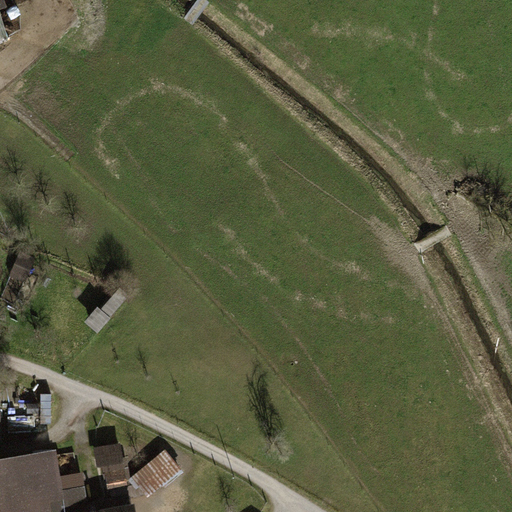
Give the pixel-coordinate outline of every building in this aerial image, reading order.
[(16,267),(34,274),(41,256),(23,250),(16,267)] [(122,460),(119,444),(96,448),(99,464),(122,460)] [(134,474),(150,494),(182,469),(166,449),(134,474)] [(27,511),(26,499),(58,494),(52,455),(0,463),(0,511),(27,511)] [(125,481),(123,470),(107,473),(109,483),(125,481)]
